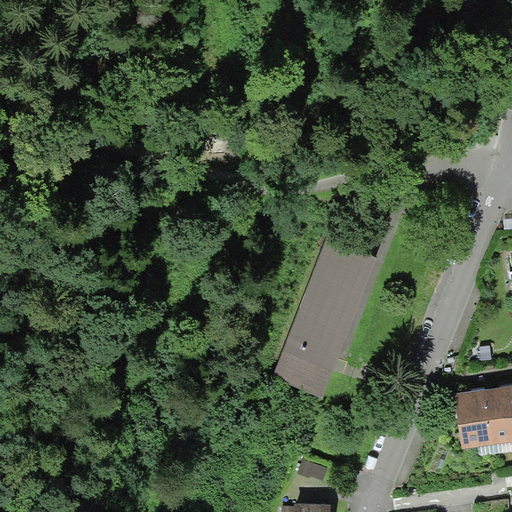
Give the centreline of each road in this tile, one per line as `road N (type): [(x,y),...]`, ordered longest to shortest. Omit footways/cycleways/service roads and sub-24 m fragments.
road 1 (track): [(508,159),(465,150),(422,154),(305,190),(63,133),(0,131)]
road 2 (residential): [(511,136),(365,511)]
